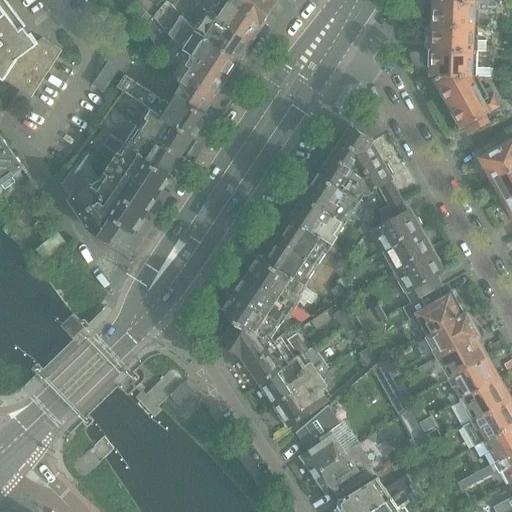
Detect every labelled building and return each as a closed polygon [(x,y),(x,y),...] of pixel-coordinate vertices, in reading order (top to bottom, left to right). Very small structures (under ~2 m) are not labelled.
[(0,0),(0,77),(31,98),(61,51),(42,39),(38,42),(31,32),(30,33),(4,0),(0,0)] [(134,0),(119,0),(129,12),(138,4),(134,0)] [(199,0),(197,3),(202,8),(208,12),(209,10),(215,3),(218,5),(221,0),(199,0)] [(209,10),(208,12),(245,37),(247,35),(251,35),(254,37),(255,36),(264,22),(229,0),(221,0),(218,5),(215,3),(209,10)] [(229,0),(264,22),(269,14),(271,10),(275,5),(270,0),(229,0)] [(496,1),(480,0),(476,0),(435,0),(435,7),(430,7),(430,24),(478,26),(479,11),(485,11),(486,8),(496,8),(496,1)] [(144,29),(153,19),(141,9),(132,18),(144,29)] [(208,12),(195,31),(239,60),(246,49),(247,48),(244,46),(242,42),(245,37),(208,12)] [(181,16),(169,34),(183,49),(183,50),(220,74),(222,72),(226,73),(229,74),(230,74),(239,60),(195,31),(190,26),(181,16)] [(477,43),(478,26),(430,24),(430,28),(427,28),(426,42),(429,43),(429,50),(477,51),(494,53),(494,47),(485,46),(485,43),(477,43)] [(174,75),(182,86),(181,86),(182,87),(183,88),(195,104),(194,104),(195,106),(196,105),(202,114),(202,115),(203,115),(203,116),(203,117),(204,118),(206,115),(204,114),(221,87),(222,86),(218,84),(217,79),(220,75),(220,74),(183,50),(182,51),(177,58),(180,60),(183,62),(174,75)] [(476,68),(477,51),(429,50),(428,67),(433,68),(432,76),(440,76),(477,77),(493,78),(493,69),(476,68)] [(105,95),(120,73),(108,66),(94,88),(105,95)] [(125,75),(117,87),(122,91),(148,108),(156,96),(125,75)] [(488,97),(477,77),(440,76),(437,78),(438,79),(437,80),(452,107),(448,109),(460,129),(466,126),(471,133),(490,122),(486,114),(491,111),(492,113),(501,108),(494,94),(488,97)] [(148,108),(138,124),(182,152),(189,142),(194,135),(195,132),(196,133),(200,127),(204,122),(202,121),(204,118),(203,117),(203,116),(203,115),(202,115),(202,114),(196,105),(195,106),(194,104),(195,104),(183,88),(182,87),(177,94),(170,105),(166,100),(160,101),(160,98),(156,96),(148,108)] [(138,124),(124,145),(168,173),(168,172),(162,168),(164,165),(167,165),(169,165),(172,167),(182,152),(138,124)] [(371,143),(372,141),(352,127),(334,155),(354,168),(371,143)] [(100,129),(87,147),(96,153),(103,144),(109,135),(100,129)] [(0,192),(22,177),(19,171),(24,167),(0,134),(0,192)] [(109,135),(103,144),(118,154),(112,164),(153,191),(156,188),(159,187),(162,189),(171,176),(168,173),(124,145),(109,135)] [(511,141),(477,161),(485,175),(489,173),(493,180),(511,169),(511,141)] [(389,170),(383,159),(381,161),(371,143),(354,168),(374,181),(377,188),(387,206),(398,200),(388,181),(391,180),(387,171),(389,170)] [(87,147),(79,160),(87,166),(95,155),(96,153),(87,147)] [(374,181),(354,168),(334,155),(319,177),(361,204),(368,192),(377,188),(374,181)] [(79,160),(70,172),(79,178),(97,207),(122,223),(121,223),(134,232),(143,217),(144,216),(141,213),(139,210),(140,209),(101,182),(100,181),(96,184),(92,187),(82,173),(87,166),(79,160)] [(111,165),(100,181),(101,182),(140,209),(141,208),(145,209),(148,210),(157,196),(153,193),(153,191),(112,164),(111,165)] [(511,169),(493,180),(497,187),(493,189),(501,203),(511,197),(511,169)] [(70,172),(61,184),(90,227),(89,228),(90,228),(109,241),(118,227),(121,223),(122,223),(97,207),(79,178),(70,172)] [(364,206),(361,204),(319,177),(306,197),(347,225),(355,213),(358,216),(364,206)] [(338,239),(347,225),(306,197),(291,220),(336,250),(342,241),(338,239)] [(511,197),(501,203),(508,217),(511,215),(511,197)] [(420,232),(419,230),(421,228),(415,218),(413,218),(409,211),(405,213),(398,200),(387,206),(380,210),(387,222),(379,227),(380,229),(372,233),(383,253),(420,232)] [(330,258),(336,250),(291,220),(278,239),(320,266),(327,256),(330,258)] [(363,224),(358,231),(364,235),(369,228),(363,224)] [(427,238),(424,239),(420,232),(383,253),(394,273),(432,253),(430,250),(432,249),(427,238)] [(311,279),(320,266),(278,239),(265,259),(311,289),(315,282),(311,279)] [(438,258),(436,260),(432,253),(394,273),(411,304),(417,300),(438,288),(444,285),(438,274),(443,272),(442,270),(443,269),(438,258)] [(262,257),(249,276),(301,310),(302,309),(307,301),(311,304),(318,294),(311,289),(265,259),(262,257)] [(344,275),(338,281),(347,289),(352,283),(344,275)] [(302,309),(301,310),(249,276),(237,294),(283,325),(286,320),(292,324),(296,318),(302,322),(303,320),(305,321),(306,319),(307,318),(308,318),(309,317),(310,317),(311,315),(302,309)] [(330,291),(335,299),(343,293),(338,285),(330,291)] [(453,294),(444,299),(438,288),(417,300),(423,311),(415,315),(426,336),(464,315),(453,294)] [(270,345),(273,341),(283,325),(237,294),(224,313),(236,321),(270,345)] [(378,304),(355,317),(363,331),(386,318),(378,304)] [(342,328),(353,321),(344,307),(333,315),(342,328)] [(80,321),(80,320),(78,320),(73,313),(72,313),(71,313),(71,314),(61,324),(61,325),(68,332),(68,333),(74,339),(86,327),(80,321)] [(317,329),(330,320),(326,313),(312,322),(317,329)] [(478,335),(466,315),(466,314),(464,315),(426,336),(438,358),(473,338),(478,335)] [(273,341),(270,345),(236,321),(222,342),(242,355),(243,355),(261,382),(309,350),(296,330),(292,332),(292,331),(287,334),(286,333),(273,341)] [(362,346),(368,342),(353,321),(342,328),(350,341),(356,337),(362,346)] [(481,347),(477,346),(473,338),(438,358),(450,378),(484,359),(484,357),(485,354),(481,347)] [(317,375),(329,367),(315,346),(309,350),(261,382),(258,384),(266,397),(269,395),(275,404),(318,375),(317,375)] [(371,363),(373,352),(370,346),(359,353),(367,366),(371,363)] [(374,366),(373,370),(380,382),(391,375),(381,359),(374,366)] [(492,368),(489,367),(484,359),(450,378),(456,389),(461,399),(496,380),(495,378),(496,376),(492,368)] [(397,381),(405,376),(395,361),(387,366),(397,381)] [(421,373),(434,367),(431,362),(418,369),(421,373)] [(158,407),(164,401),(170,395),(187,413),(202,399),(185,382),(172,369),(160,381),(146,394),(143,391),(136,398),(154,417),(161,411),(162,411),(158,407)] [(319,390),(325,387),(318,375),(275,404),(281,413),(278,415),(279,416),(286,427),(289,425),(290,426),(310,412),(310,411),(325,400),(319,390)] [(504,389),(501,388),(496,380),(461,399),(473,420),(508,401),(507,399),(508,396),(504,389)] [(403,397),(392,403),(399,415),(409,408),(405,401),(403,397)] [(511,405),(508,401),(473,420),(484,441),(511,425),(511,405)] [(311,474),(312,475),(345,452),(359,443),(344,421),(340,424),(328,406),(296,434),(307,451),(299,457),(303,463),(302,467),(307,473),(311,474)] [(423,409),(413,414),(417,423),(427,417),(423,409)] [(431,417),(420,423),(425,432),(436,426),(431,417)] [(511,425),(484,441),(474,447),(480,456),(484,454),(490,464),(496,461),(511,452),(511,425)] [(423,432),(407,441),(414,452),(428,443),(423,432)] [(359,475),(360,474),(345,452),(312,475),(325,494),(335,487),(341,495),(363,481),(359,475)] [(420,475),(433,467),(424,452),(410,460),(420,475)] [(511,452),(496,461),(490,464),(458,482),(462,490),(500,469),(508,483),(511,480),(511,452)] [(366,511),(389,497),(416,478),(412,471),(384,490),(374,476),(340,500),(338,508),(335,510),(336,511),(366,511)] [(495,511),(503,511),(511,507),(511,480),(508,483),(511,490),(511,495),(493,507),(495,511)] [(398,511),(389,497),(366,511),(398,511)]
